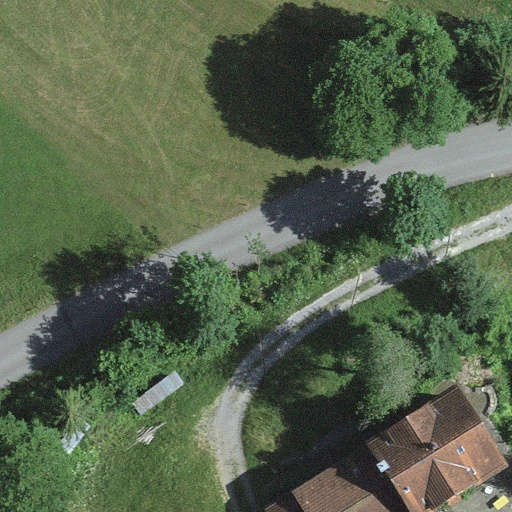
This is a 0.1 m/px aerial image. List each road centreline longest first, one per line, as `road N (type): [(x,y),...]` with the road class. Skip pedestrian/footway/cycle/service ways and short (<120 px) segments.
road 1 (unclassified): [(511,159),(286,221),(87,325),(0,397)]
road 2 (track): [(233,511),(215,444),(281,310),(383,256),(511,217)]
